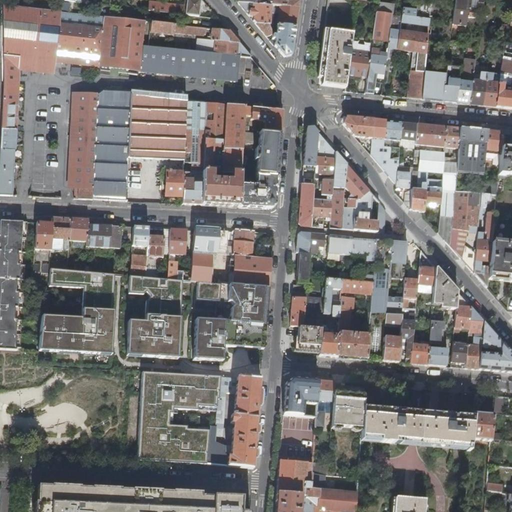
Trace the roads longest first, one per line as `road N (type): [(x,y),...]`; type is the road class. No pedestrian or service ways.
road 1 (residential): [(299,99),(511,334)]
road 2 (residential): [(284,223),(0,207)]
road 3 (residential): [(0,470),(263,487)]
road 4 (residential): [(511,384),(273,365)]
road 5 (residential): [(299,99),(511,123)]
road 6 (residential): [(273,365),(284,223)]
road 7 (unclassified): [(213,0),(299,99)]
road 8 (residential): [(284,223),(299,99)]
road 9 (residential): [(263,487),(273,365)]
